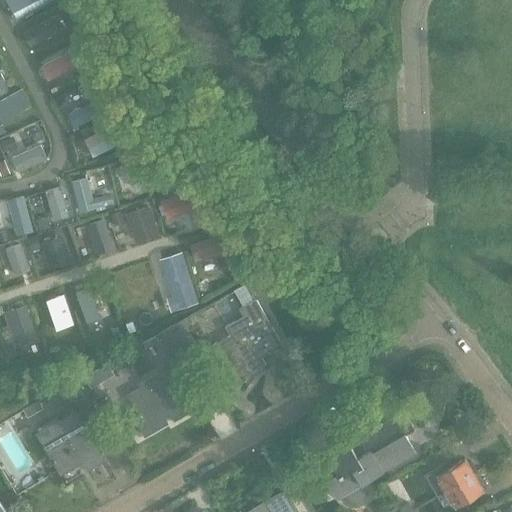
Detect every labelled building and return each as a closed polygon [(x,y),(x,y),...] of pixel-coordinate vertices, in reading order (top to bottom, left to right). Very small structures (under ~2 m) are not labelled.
[(14,0),(7,4),(16,19),(50,0),(14,0)] [(74,4),(64,9),(69,17),(79,12),(74,4)] [(52,18),(23,34),(31,48),(60,32),(52,18)] [(74,49),(39,67),(47,81),(81,64),(74,49)] [(95,66),(86,71),(91,79),(100,74),(95,66)] [(1,71),(0,71),(0,91),(9,86),(1,71)] [(97,79),(87,84),(94,97),(104,92),(97,79)] [(25,90),(0,103),(0,123),(33,105),(25,90)] [(103,98),(66,115),(73,129),(109,111),(103,98)] [(113,121),(85,134),(94,154),(123,141),(113,121)] [(13,138),(2,143),(6,152),(17,147),(13,138)] [(6,160),(0,162),(0,171),(2,177),(12,174),(6,160)] [(89,174),(73,178),(81,211),(115,203),(112,193),(95,197),(89,174)] [(46,188),(55,218),(73,213),(65,183),(46,188)] [(189,211),(194,225),(209,220),(196,187),(162,199),(169,218),(189,211)] [(126,212),(138,241),(162,232),(150,202),(126,212)] [(122,210),(111,214),(115,225),(126,222),(122,210)] [(88,222),(98,253),(116,247),(106,216),(88,222)] [(47,217),(36,220),(40,231),(50,228),(47,217)] [(6,230),(0,231),(0,236),(1,242),(8,240),(6,230)] [(196,258),(231,248),(226,231),(192,241),(196,258)] [(50,267),(73,260),(65,233),(42,239),(50,267)] [(37,238),(29,240),(32,251),(40,248),(37,238)] [(6,245),(16,273),(33,267),(23,239),(6,245)] [(140,266),(123,270),(129,299),(146,295),(140,266)] [(59,328),(77,322),(66,291),(47,297),(59,328)] [(30,301),(6,309),(17,344),(41,337),(30,301)] [(266,367),(262,360),(282,348),(255,301),(238,311),(242,319),(224,329),(229,338),(208,351),(216,365),(220,363),(233,386),(266,367)] [(155,336),(172,366),(195,353),(177,322),(155,336)] [(134,323),(127,325),(130,333),(137,331),(134,323)] [(119,328),(112,330),(115,339),(122,336),(119,328)] [(14,343),(5,346),(10,358),(18,355),(14,343)] [(164,419),(193,401),(174,367),(160,375),(158,372),(138,384),(140,387),(127,394),(131,401),(124,405),(134,424),(142,419),(150,435),(167,425),(164,419)] [(101,400),(87,377),(67,388),(53,396),(59,407),(73,399),(81,411),(101,400)] [(102,458),(73,410),(60,418),(58,415),(44,424),(46,429),(38,433),(44,443),(43,444),(60,472),(81,460),(85,468),(102,458)] [(329,480),(325,483),(336,501),(342,497),(343,500),(344,501),(344,502),(345,503),(346,503),(347,504),(348,505),(349,505),(350,506),(351,506),(352,506),(353,506),(354,506),(355,506),(356,506),(357,506),(358,506),(360,505),(361,504),(362,503),(363,503),(364,502),(365,501),(365,500),(366,499),(366,498),(366,497),(367,496),(367,495),(367,494),(367,493),(367,492),(367,491),(366,489),(366,488),(365,487),(364,485),(415,455),(405,437),(414,432),(404,415),(329,459),(333,466),(329,480)] [(443,468),(426,478),(431,488),(437,498),(477,474),(471,465),(468,467),(464,461),(446,472),(443,468)] [(453,504),(456,509),(484,493),(481,488),(484,486),(477,474),(437,498),(444,509),(453,504)] [(296,511),(285,493),(253,511),(296,511)] [(409,501),(396,509),(398,511),(410,511),(414,510),(409,501)]
